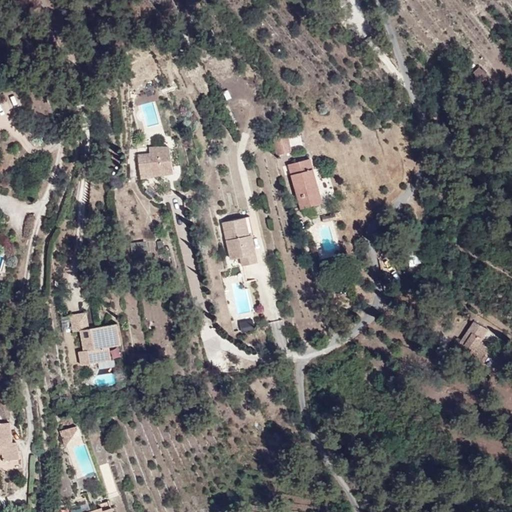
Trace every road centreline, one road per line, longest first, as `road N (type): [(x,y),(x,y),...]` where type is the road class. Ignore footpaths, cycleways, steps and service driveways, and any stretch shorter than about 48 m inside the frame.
road 1 (unclassified): [(378,0),(432,159),(423,183),(372,227),(368,238),(384,280),(377,307),(349,336),(302,359),(300,369),(306,435),(358,511)]
road 2 (residential): [(43,0),(73,55),(82,139)]
